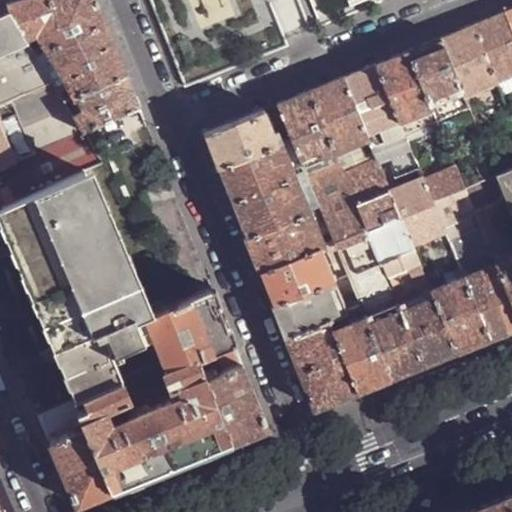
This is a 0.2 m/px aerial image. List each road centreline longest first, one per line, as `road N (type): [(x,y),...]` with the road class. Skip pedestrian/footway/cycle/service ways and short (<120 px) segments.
road 1 (residential): [(171,119),(318,494)]
road 2 (unclassified): [(469,0),(171,119)]
road 3 (secondary): [(511,418),(318,494)]
road 4 (residential): [(123,0),(171,119)]
